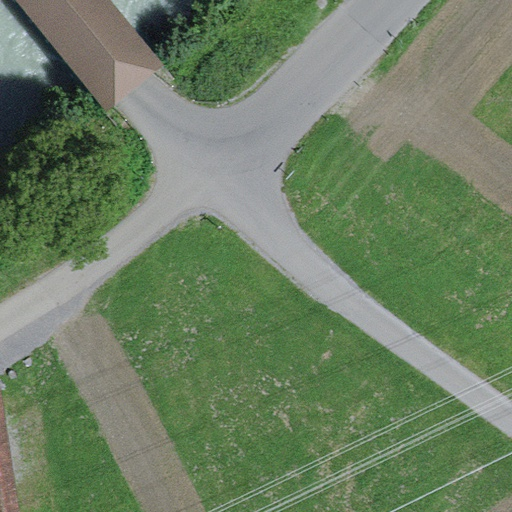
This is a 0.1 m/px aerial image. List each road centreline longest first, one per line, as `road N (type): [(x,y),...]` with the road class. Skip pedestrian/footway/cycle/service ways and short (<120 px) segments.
road 1 (track): [(511,417),(208,184)]
road 2 (unclassified): [(208,184),(383,0)]
road 3 (residential): [(0,323),(208,184)]
road 4 (unclassified): [(57,0),(208,184)]
